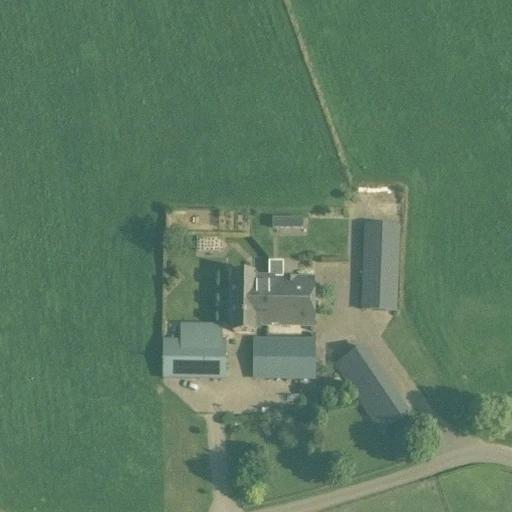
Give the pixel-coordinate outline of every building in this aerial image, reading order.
[(273,219),(273,230),(287,230),(287,220),(273,219)] [(363,226),(360,312),(396,313),(399,227),(363,226)] [(221,240),(208,240),(208,254),(221,254),(221,240)] [(253,327),(313,328),(314,280),(253,279),(253,275),(234,275),(233,333),(253,333),(253,327)] [(225,382),(225,340),(223,340),(223,342),(162,342),(162,381),(225,382)] [(314,341),(252,340),(251,382),(313,382),(314,341)] [(333,367),(379,436),(410,415),(363,348),(333,367)] [(277,421),(277,434),(289,434),(289,421),(277,421)]
